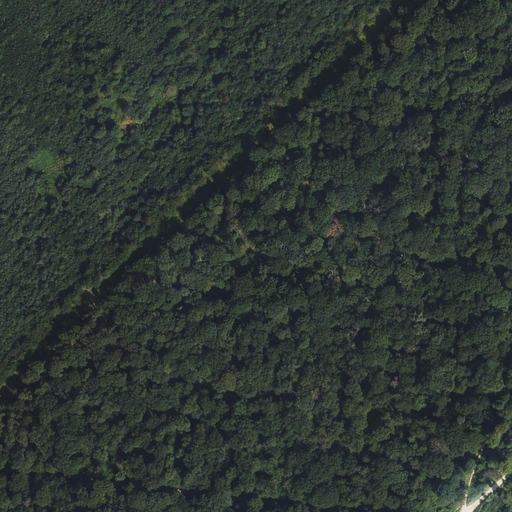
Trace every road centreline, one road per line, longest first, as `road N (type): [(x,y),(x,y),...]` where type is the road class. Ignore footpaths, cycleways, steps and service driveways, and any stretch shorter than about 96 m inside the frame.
road 1 (track): [(169,0),(452,511)]
road 2 (track): [(400,0),(0,386)]
road 3 (track): [(379,511),(0,464)]
road 4 (track): [(461,511),(511,361)]
